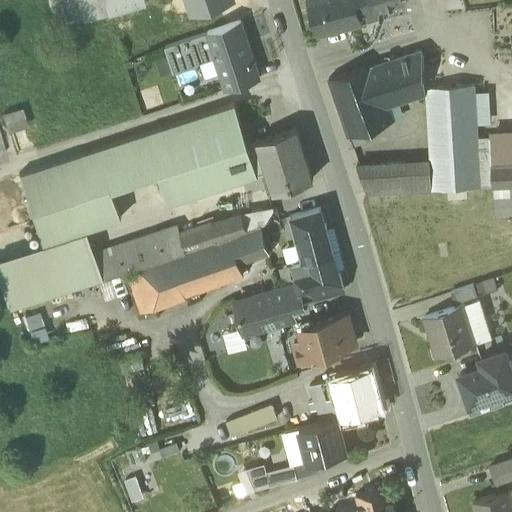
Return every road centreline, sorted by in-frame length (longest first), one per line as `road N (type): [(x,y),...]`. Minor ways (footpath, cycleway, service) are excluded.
road 1 (residential): [(280,0),(413,446)]
road 2 (unknown): [(73,134),(309,80),(384,48),(430,45),(472,70)]
road 3 (unclassified): [(239,511),(413,446)]
